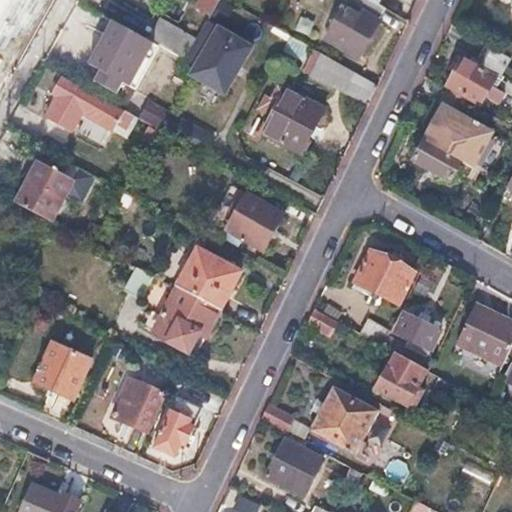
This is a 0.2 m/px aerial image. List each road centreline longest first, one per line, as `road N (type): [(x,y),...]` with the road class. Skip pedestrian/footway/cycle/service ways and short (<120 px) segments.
road 1 (residential): [(195,507),(346,187)]
road 2 (residential): [(195,507),(0,419)]
road 3 (residential): [(346,187),(437,0)]
road 4 (residential): [(346,187),(511,280)]
road 5 (residential): [(64,0),(0,113)]
